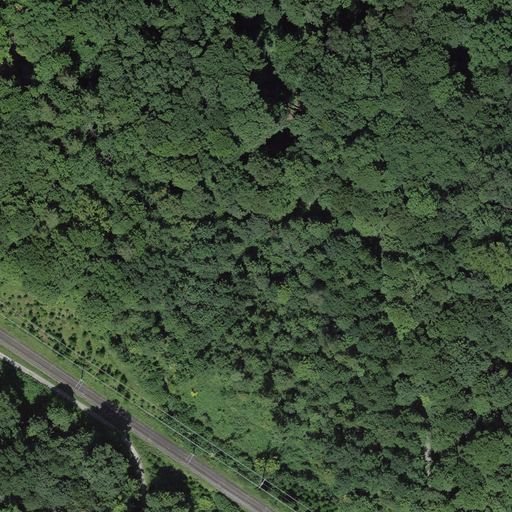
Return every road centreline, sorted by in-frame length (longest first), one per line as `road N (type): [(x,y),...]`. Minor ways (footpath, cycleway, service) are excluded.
road 1 (track): [(387,223),(340,223),(184,175),(86,94),(15,0)]
road 2 (track): [(435,511),(423,407),(383,259),(387,223)]
road 3 (track): [(387,223),(413,95),(449,0)]
road 4 (track): [(0,354),(118,431),(141,465),(145,511)]
